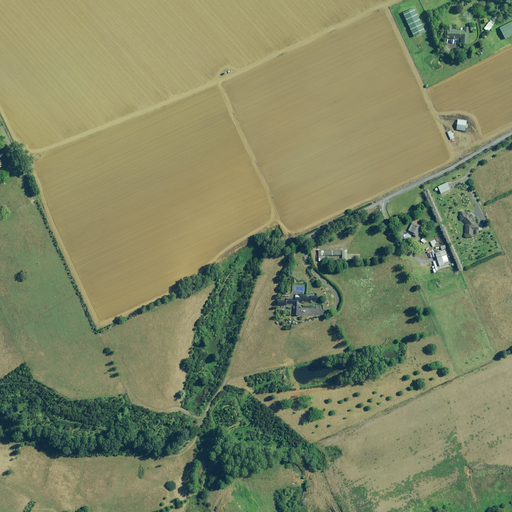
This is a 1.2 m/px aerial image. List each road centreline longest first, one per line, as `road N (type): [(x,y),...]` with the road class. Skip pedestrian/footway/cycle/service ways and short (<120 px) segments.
road 1 (track): [(385,9),(376,6),(164,103),(37,149),(18,144),(0,105)]
road 2 (track): [(392,0),(385,9),(435,117),(472,141),(511,125)]
